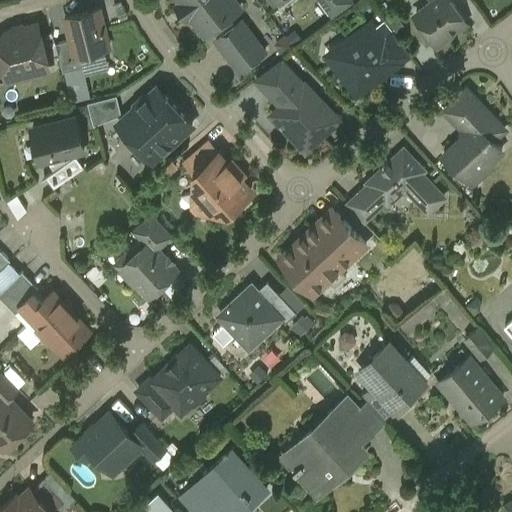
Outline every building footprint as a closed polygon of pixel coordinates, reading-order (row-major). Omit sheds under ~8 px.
[(234,0),(179,0),(181,2),(178,5),(187,16),(190,13),(205,34),(240,8),(234,0)] [(353,0),(319,0),(332,18),(355,2),(353,0)] [(466,21),(450,0),(432,0),(434,2),(415,16),(425,30),(431,26),(440,40),(466,21)] [(100,8),(65,17),(70,39),(74,55),(80,54),(109,47),(100,8)] [(241,20),(216,38),(240,71),(265,52),(241,20)] [(371,21),(348,37),(346,47),(332,58),(348,80),(346,81),(352,90),(362,91),(370,85),(369,84),(395,65),(394,62),(399,59),(385,39),(371,21)] [(38,23),(7,31),(9,37),(0,38),(0,49),(8,80),(30,74),(28,65),(47,60),(38,23)] [(395,32),(385,39),(399,59),(409,52),(395,32)] [(70,39),(55,42),(63,72),(84,66),(80,54),(74,55),(70,39)] [(282,59),(256,78),(270,93),(296,74),(282,59)] [(315,95),(296,74),(270,93),(286,110),(277,119),(296,140),(299,141),(300,142),(303,143),(307,144),(311,143),(315,141),(334,124),(311,99),(315,95)] [(139,138),(175,105),(158,86),(121,119),(139,138)] [(467,91),(446,111),(460,127),(482,108),(467,91)] [(117,94),(88,101),(94,124),(122,113),(117,94)] [(156,157),(192,123),(175,105),(139,138),(156,157)] [(467,134),(443,157),(456,171),(458,170),(466,178),(486,161),(488,164),(501,152),(486,134),(497,124),(482,108),(460,127),(467,134)] [(76,117),(32,127),(40,159),(49,157),(56,168),(76,155),(73,151),(84,149),(76,117)] [(210,140),(184,162),(195,174),(219,153),(220,153),(221,153),(210,140)] [(423,171),(404,150),(389,163),(388,163),(383,163),(383,168),(383,169),(368,182),(369,184),(385,201),(387,204),(388,203),(388,202),(399,192),(409,192),(409,193),(428,213),(443,199),(420,174),(423,171)] [(220,153),(219,153),(195,174),(196,175),(195,188),(199,188),(197,209),(218,210),(223,206),(227,211),(251,189),(220,153)] [(56,168),(44,176),(45,177),(47,176),(54,187),(84,166),(76,155),(56,168)] [(369,184),(347,204),(363,221),(385,201),(369,184)] [(366,243),(333,208),(317,223),(349,258),(366,243)] [(174,234),(152,210),(132,228),(146,243),(149,239),(158,249),(174,234)] [(349,258),(317,223),(280,256),(313,292),(327,279),(334,286),(346,275),(339,268),(347,260),(349,258)] [(146,243),(123,264),(130,272),(130,278),(134,283),(141,283),(150,293),(177,269),(158,249),(149,239),(146,243)] [(1,249),(0,250),(0,269),(11,259),(1,249)] [(23,270),(0,291),(0,295),(16,312),(25,304),(23,302),(33,292),(38,287),(23,270)] [(269,302),(252,283),(219,313),(226,321),(212,333),(223,345),(236,332),(249,346),(281,317),(282,316),(269,302)] [(304,304),(287,285),(279,293),(296,312),(304,304)] [(88,330),(53,291),(42,302),(33,292),(23,302),(25,304),(43,323),(39,327),(39,331),(47,340),(51,340),(53,338),(65,351),(88,330)] [(296,312),(279,293),(269,302),(282,316),(281,317),(285,322),(296,312)] [(493,350),(477,329),(465,339),(481,360),(493,350)] [(425,383),(389,341),(372,355),(376,360),(366,369),(379,384),(376,386),(375,387),(394,409),(395,410),(425,383)] [(152,378),(151,379),(174,404),(182,412),(191,403),(196,402),(203,395),(205,390),(220,376),(190,343),(152,378)] [(503,399),(469,357),(439,381),(473,423),(503,399)] [(2,370),(0,372),(0,392),(3,390),(9,397),(18,388),(2,370)] [(174,404),(151,379),(152,378),(151,377),(138,389),(162,416),(174,404)] [(394,409),(375,387),(376,386),(373,383),(362,392),(385,418),(394,409)] [(0,392),(0,441),(4,446),(32,421),(9,397),(3,390),(0,392)] [(383,420),(366,400),(350,415),(355,421),(354,421),(366,435),(383,420)] [(332,407),(310,427),(310,428),(287,449),(322,489),(342,472),(340,469),(366,445),(345,421),(344,422),(332,407)] [(130,434),(110,412),(97,424),(96,423),(89,430),(89,431),(75,445),(86,457),(94,450),(108,465),(119,455),(124,461),(140,446),(141,445),(130,434)] [(166,447),(143,422),(130,434),(141,445),(140,446),(152,460),(166,447)] [(232,448),(192,484),(209,503),(217,511),(223,511),(245,493),(251,501),(267,487),(232,448)] [(43,481),(33,490),(30,487),(14,502),(11,498),(5,503),(13,511),(52,511),(63,503),(43,481)] [(198,511),(209,503),(192,484),(181,494),(197,511),(198,511)] [(511,511),(511,501),(510,502),(508,503),(507,504),(505,506),(504,508),(504,510),(503,511),(511,511)] [(3,511),(2,511),(13,511),(5,503),(0,508),(3,511)]
